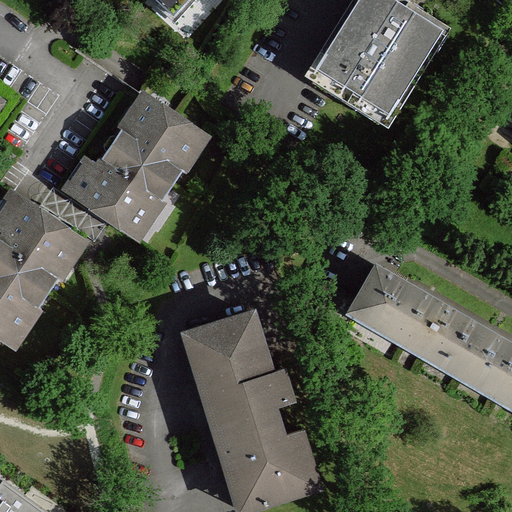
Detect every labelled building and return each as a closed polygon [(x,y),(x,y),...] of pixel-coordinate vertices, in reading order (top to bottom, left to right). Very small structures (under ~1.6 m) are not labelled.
[(153,0),(160,6),(165,0),(167,0),(180,11),(190,0),(153,0)] [(413,22),(401,14),(391,8),(395,3),(390,0),(361,0),(315,74),(339,90),(388,120),(443,32),(417,16),(413,22)] [(417,16),(395,3),(391,8),(401,14),(413,22),(417,16)] [(62,192),(138,240),(203,136),(142,98),(96,171),(81,161),(62,192)] [(0,341),(12,350),(84,245),(10,195),(0,210),(0,341)] [(415,232),(423,218),(414,213),(406,226),(415,232)] [(511,346),(378,268),(341,331),(511,430),(511,346)] [(247,448),(226,453),(223,455),(231,484),(239,482),(248,509),(312,491),(304,463),(312,460),(303,432),(279,438),(275,430),(268,431),(267,428),(276,423),(279,419),(278,415),(277,410),(294,405),(283,371),(274,373),(270,360),(266,361),(260,343),(258,343),(249,316),(186,335),(200,382),(203,381),(208,395),(210,394),(213,406),(222,404),(228,423),(239,420),(247,448)] [(222,441),(226,453),(247,448),(239,420),(228,423),(222,404),(213,406),(224,439),(222,441)] [(304,463),(312,491),(321,488),(312,460),(304,463)] [(46,511),(0,478),(0,511),(46,511)] [(241,511),(248,509),(239,482),(231,484),(241,511)]
